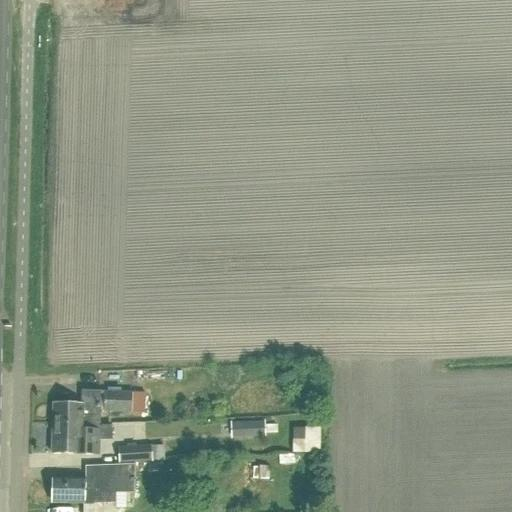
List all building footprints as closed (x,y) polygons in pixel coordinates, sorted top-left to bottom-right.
[(52,424),(99,425),(100,417),(100,393),(82,392),(81,406),(53,405),(52,424)] [(129,413),(129,392),(101,392),(101,413),(129,413)] [(143,394),(129,393),(129,413),(143,414),(143,394)] [(232,423),(232,439),(264,438),(264,422),(232,423)] [(99,432),(99,425),(52,424),(52,455),(98,456),(99,432)] [(319,453),(319,429),(293,429),(293,453),(319,453)] [(149,447),(149,446),(116,448),(117,464),(162,461),(161,446),(149,447)] [(134,497),(135,467),(102,467),(102,480),(66,479),(66,481),(53,481),(53,484),(51,486),(51,494),(52,496),(52,505),(83,505),(83,511),(108,511),(109,496),(134,497)]
